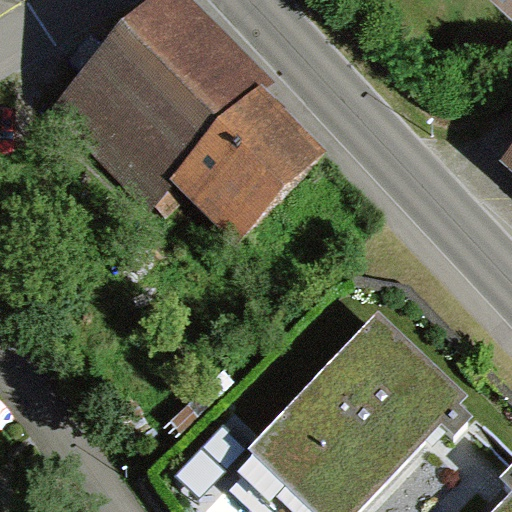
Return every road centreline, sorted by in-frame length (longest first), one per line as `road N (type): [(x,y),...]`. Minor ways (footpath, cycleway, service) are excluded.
road 1 (residential): [(110,511),(0,358),(0,45),(65,0)]
road 2 (tertiary): [(244,0),(511,283)]
